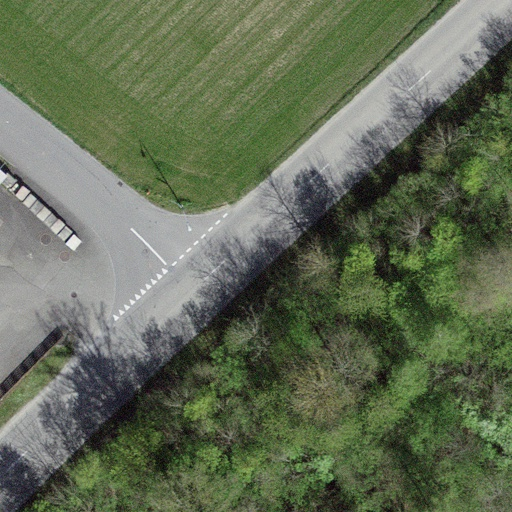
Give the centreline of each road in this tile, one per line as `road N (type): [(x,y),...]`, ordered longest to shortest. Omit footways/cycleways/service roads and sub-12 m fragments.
road 1 (tertiary): [(511,2),(202,284)]
road 2 (tertiary): [(202,284),(0,493)]
road 3 (residential): [(202,284),(0,123)]
